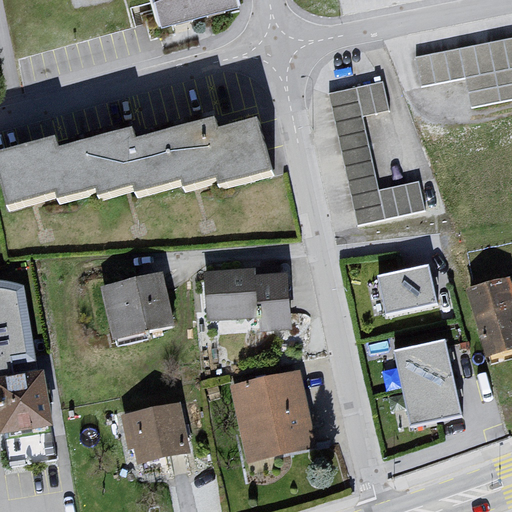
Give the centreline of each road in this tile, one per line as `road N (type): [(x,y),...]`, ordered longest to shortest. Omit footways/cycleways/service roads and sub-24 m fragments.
road 1 (residential): [(380,511),(268,51)]
road 2 (residential): [(0,120),(268,51)]
road 3 (residential): [(268,51),(511,0)]
